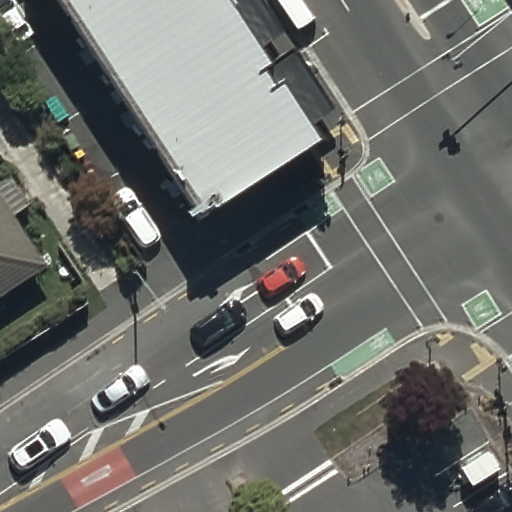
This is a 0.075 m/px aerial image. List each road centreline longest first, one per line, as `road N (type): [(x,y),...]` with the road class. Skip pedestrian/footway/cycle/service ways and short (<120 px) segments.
road 1 (tertiary): [(0,492),(511,164)]
road 2 (primary): [(402,0),(511,163)]
